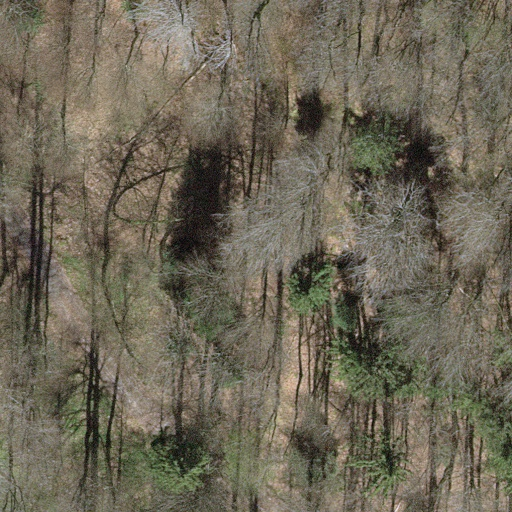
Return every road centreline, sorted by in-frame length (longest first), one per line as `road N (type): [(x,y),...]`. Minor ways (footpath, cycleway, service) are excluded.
road 1 (track): [(265,511),(186,445),(101,353),(0,204)]
road 2 (track): [(511,216),(402,180),(344,143),(304,99),(250,0)]
